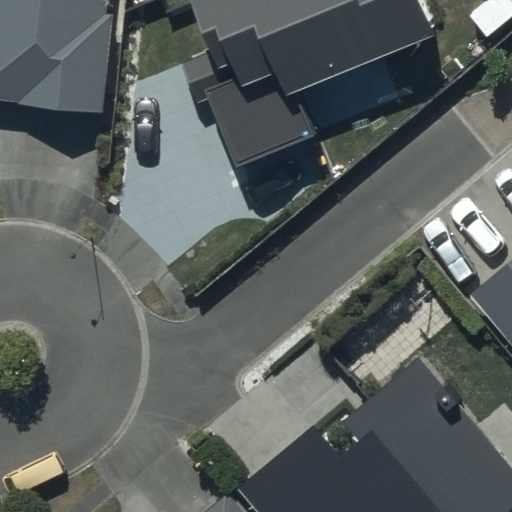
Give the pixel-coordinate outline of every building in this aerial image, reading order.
[(0,0),(0,98),(105,109),(115,8),(101,7),(101,0),(0,0)] [(194,0),(214,46),(179,62),(199,110),(214,104),(238,161),(312,130),(296,90),(438,30),(425,0),(194,0)] [(511,258),(471,294),(511,340),(511,258)] [(313,420),(241,484),(262,511),(511,511),(511,463),(417,354),(345,417),(360,434),(340,451),(313,420)] [(247,511),(232,493),(208,511),(247,511)]
